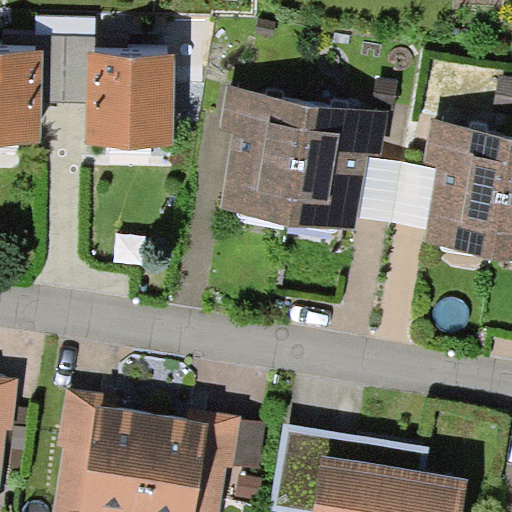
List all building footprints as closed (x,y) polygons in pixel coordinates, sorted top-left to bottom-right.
[(88,36),(88,33),(89,20),(34,18),(33,34),(61,35),(61,44),(75,45),(76,36),(88,36)] [(0,136),(29,137),(31,46),(0,45),(0,136)] [(161,140),(163,49),(90,47),(88,138),(161,140)] [(495,108),(510,110),(511,97),(511,85),(499,83),(495,108)] [(371,103),(386,106),(389,86),(374,84),(371,103)] [(229,196),(285,205),(302,104),(245,95),(229,196)] [(360,114),(302,104),(285,205),(342,214),(356,126),(358,127),(360,114)] [(433,229),(489,239),(506,138),(447,128),(445,139),(448,140),(433,229)] [(511,138),(506,138),(489,239),(511,242),(511,138)] [(63,507),(95,511),(134,511),(149,417),(94,408),(88,442),(73,440),(63,507)] [(200,424),(149,417),(134,511),(201,511),(209,461),(194,459),(200,424)] [(420,450),(366,441),(362,464),(320,457),(310,511),(452,511),(458,480),(416,473),(420,450)]
